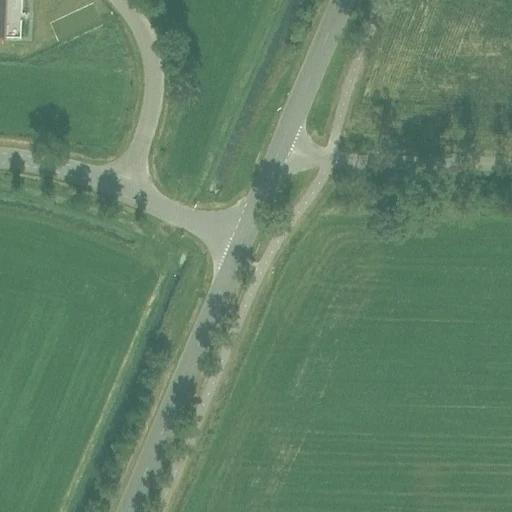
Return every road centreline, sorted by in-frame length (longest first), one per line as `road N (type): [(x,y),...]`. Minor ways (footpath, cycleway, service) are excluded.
road 1 (tertiary): [(129,511),(242,240)]
road 2 (unclassified): [(511,166),(358,163),(279,149)]
road 3 (unclassified): [(122,191),(153,77),(140,30),(118,0)]
road 4 (tertiary): [(279,149),(346,0)]
road 5 (unclassified): [(242,240),(122,191)]
road 6 (unclassified): [(122,191),(0,159)]
